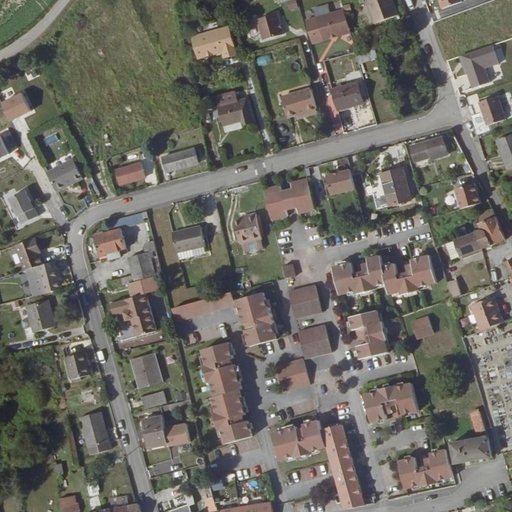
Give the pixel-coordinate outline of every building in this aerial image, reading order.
[(368,0),(376,22),(398,16),(393,0),(368,0)] [(435,0),(437,8),(459,4),(458,0),(435,0)] [(296,2),(289,5),(291,12),(298,9),(296,2)] [(326,41),(351,33),(343,9),(319,16),(326,41)] [(278,15),(258,21),(264,41),(284,36),(278,15)] [(224,52),(236,48),(231,27),(193,38),(199,58),(224,52)] [(489,83),(484,69),(498,64),(491,45),(458,56),(470,89),(489,83)] [(359,64),(377,59),(373,47),(356,53),(359,64)] [(238,55),(236,48),(224,52),(226,59),(238,55)] [(256,67),(272,63),(269,54),(254,58),(256,67)] [(332,92),(338,111),(363,104),(357,85),(332,92)] [(296,115),(316,109),(311,91),(283,99),(288,117),(296,115)] [(23,92),(0,101),(0,108),(6,123),(31,112),(23,92)] [(502,121),(494,97),(475,103),(483,127),(502,121)] [(248,100),(220,108),(224,127),(242,122),(243,126),(254,123),(248,100)] [(317,114),(316,109),(296,115),(297,119),(317,114)] [(330,137),(343,133),(340,124),(327,128),(330,137)] [(511,168),(511,134),(498,140),(511,169),(511,168)] [(0,158),(9,154),(0,135),(0,158)] [(445,136),(414,146),(419,160),(433,155),(434,159),(450,153),(445,136)] [(22,165),(28,158),(17,148),(11,155),(22,165)] [(195,149),(161,158),(165,173),(198,164),(195,149)] [(203,149),(197,150),(200,163),(206,162),(203,149)] [(48,172),(58,193),(83,181),(73,160),(48,172)] [(141,164),(115,171),(119,185),(144,178),(141,164)] [(404,166),(383,171),(392,203),(413,197),(404,166)] [(355,188),(350,168),(326,174),(331,194),(355,188)] [(316,207),(308,177),(292,181),(294,189),(298,203),(300,211),(316,207)] [(509,185),(511,184),(511,180),(503,183),(507,195),(511,193),(509,185)] [(462,208),(481,202),(475,182),(456,188),(462,208)] [(281,184),(265,188),(273,218),(289,214),(287,206),(283,192),(281,184)] [(39,217),(26,189),(8,198),(22,226),(39,217)] [(298,203),(294,189),(283,192),(287,206),(298,203)] [(493,242),(506,237),(493,208),(479,213),(482,221),(479,222),(482,228),(487,225),(493,242)] [(234,217),(240,239),(261,233),(254,209),(245,211),(246,214),(241,215),(234,217)] [(189,228),(173,233),(177,249),(205,242),(200,222),(189,225),(189,228)] [(123,224),(96,233),(104,257),(112,254),(113,255),(124,252),(124,251),(128,250),(127,244),(129,243),(123,224)] [(483,246),(493,242),(487,225),(482,228),(477,229),(483,246)] [(483,246),(477,229),(460,236),(465,252),(483,246)] [(460,236),(450,240),(454,252),(453,252),(454,255),(455,257),(457,257),(460,256),(459,254),(465,252),(460,236)] [(36,237),(18,244),(27,268),(39,265),(45,262),(41,251),(36,237)] [(157,273),(161,272),(153,238),(145,241),(143,245),(145,251),(129,257),(134,272),(108,282),(110,289),(137,279),(137,280),(157,273)] [(337,266),(344,292),(360,288),(361,291),(378,287),(378,283),(389,281),(392,291),(403,288),(404,291),(421,287),(420,284),(437,280),(430,253),(413,258),(414,261),(408,263),(407,259),(402,260),(405,272),(399,274),(396,262),(385,264),(382,254),(370,257),(371,261),(365,262),(364,258),(359,260),(363,272),(356,273),(353,261),(337,266)] [(65,286),(57,259),(45,262),(39,265),(47,291),(65,286)] [(285,264),(289,276),(298,273),(295,262),(285,264)] [(137,280),(131,283),(135,296),(161,287),(157,273),(137,280)] [(451,292),(453,296),(462,293),(457,277),(448,280),(451,292)] [(292,290),(298,317),(325,310),(319,283),(292,290)] [(232,290),(216,295),(173,307),(177,321),(236,304),(232,290)] [(262,324),(249,328),(247,329),(251,345),(280,337),(275,322),(278,322),(273,306),(271,306),(266,290),(238,298),(242,314),(246,312),(249,321),(260,318),(262,324)] [(147,295),(112,304),(115,316),(125,314),(127,321),(132,319),(136,338),(157,333),(147,295)] [(474,301),(482,327),(503,320),(500,308),(496,309),(492,295),(474,301)] [(51,298),(31,304),(38,330),(58,325),(51,298)] [(359,345),(362,357),(389,350),(386,339),(388,338),(384,321),(381,321),(378,309),(352,316),(355,328),(358,327),(360,333),(357,334),(358,340),(368,337),(369,342),(359,345)] [(435,331),(430,315),(414,321),(420,337),(435,331)] [(247,321),(249,328),(262,324),(260,318),(249,321),(247,321)] [(302,330),(308,357),(335,350),(328,324),(302,330)] [(212,380),(216,395),(241,388),(243,387),(238,372),(232,374),(230,364),(221,367),(219,361),(231,358),(234,357),(230,341),(203,349),(208,364),(205,365),(209,381),(212,380)] [(86,351),(67,356),(73,378),(92,372),(86,351)] [(143,378),(144,386),(162,382),(156,353),(132,359),(137,380),(143,378)] [(238,372),(234,357),(231,358),(233,364),(230,364),(232,374),(238,372)] [(306,357),(279,365),(286,390),(313,383),(306,357)] [(233,364),(231,358),(219,361),(221,367),(230,364),(233,364)] [(502,399),(497,377),(511,373),(511,358),(505,360),(507,369),(500,371),(499,365),(493,366),(494,372),(489,373),(491,379),(486,380),(489,395),(491,394),(493,401),(502,399)] [(391,401),(392,408),(394,412),(399,411),(396,400),(400,398),(403,410),(418,406),(411,377),(396,381),(396,383),(381,386),(380,385),(364,389),(371,418),(387,414),(386,410),(384,403),(391,401)] [(249,419),(246,420),(233,423),(231,416),(240,413),(238,406),(245,404),(241,388),(216,395),(214,396),(218,411),(216,412),(220,428),(223,427),(227,442),(254,435),(249,419)] [(93,390),(83,392),(85,401),(96,398),(93,390)] [(144,408),(165,404),(162,392),(141,397),(144,408)] [(386,410),(392,408),(391,401),(384,403),(386,410)] [(238,406),(240,413),(244,413),(247,411),(245,404),(238,406)] [(476,430),(485,428),(481,406),(472,407),(476,430)] [(103,411),(82,417),(92,455),(112,449),(103,411)] [(233,423),(246,420),(244,413),(240,413),(231,416),(233,423)] [(163,415),(143,419),(151,447),(170,442),(163,415)] [(328,445),(324,427),(323,427),(320,419),(305,423),(305,426),(309,439),(303,440),(300,431),(291,433),(289,427),(274,432),(280,458),(296,453),(296,456),(312,452),(312,449),(328,445)] [(344,506),(364,502),(344,422),(324,427),(328,445),(344,506)] [(298,425),(289,427),(291,433),(300,431),(299,427),(298,425)] [(309,439),(305,426),(299,427),(300,431),(303,440),(309,439)] [(482,455),(490,453),(486,431),(479,432),(479,434),(475,435),(474,433),(467,435),(467,436),(462,437),(462,436),(459,436),(459,438),(451,440),(456,460),(465,458),(465,460),(470,460),(470,457),(477,455),(477,458),(482,457),(482,455)] [(453,472),(445,446),(430,450),(430,453),(432,461),(426,463),(424,455),(423,451),(418,453),(421,464),(417,465),(414,454),(399,458),(406,484),(422,481),(421,479),(437,475),(438,476),(453,472)] [(432,461),(430,453),(424,455),(426,463),(432,461)] [(60,458),(53,460),(55,470),(62,469),(60,458)] [(192,511),(190,502),(194,501),(192,491),(185,493),(188,502),(162,511),(192,511)] [(241,511),(274,511),(272,498),(240,503),(241,511)] [(219,511),(241,511),(240,503),(222,505),(221,499),(216,500),(219,509),(219,511)] [(64,511),(79,511),(80,510),(77,500),(62,503),(64,511)]
